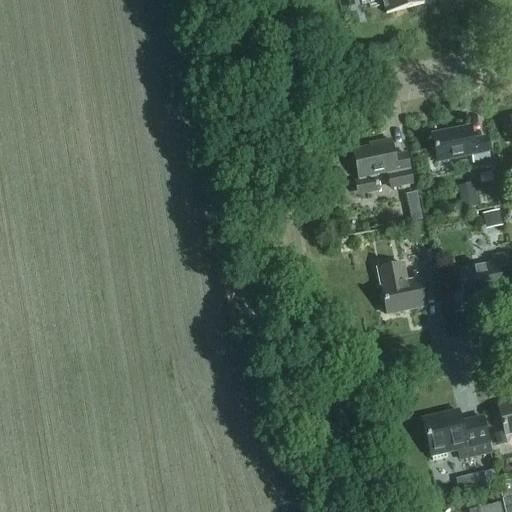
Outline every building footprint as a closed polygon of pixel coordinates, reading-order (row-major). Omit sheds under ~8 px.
[(382,0),(387,15),(423,5),(421,0),(382,0)] [(473,164),(488,161),(484,139),(472,142),(469,129),(431,137),(436,164),(471,157),(473,164)] [(352,154),(357,181),(358,185),(355,191),(360,194),(361,196),(378,193),(375,177),(387,175),(391,190),(412,186),(406,156),(393,158),(390,142),(375,145),(376,149),(352,154)] [(476,203),(462,206),(464,215),(479,212),(476,203)] [(420,209),(410,211),(413,225),(423,223),(420,209)] [(482,214),(485,230),(502,226),(498,211),(482,214)] [(463,301),(464,301),(465,305),(480,302),(479,298),(502,293),(500,281),(511,278),(507,256),(491,260),(493,266),(458,273),(463,301)] [(415,282),(407,284),(403,265),(376,271),(385,317),(424,309),(422,296),(434,294),(430,272),(413,275),(415,282)] [(503,438),(511,435),(511,404),(496,408),(503,438)] [(447,460),(446,455),(457,453),(459,461),(489,454),(481,420),(459,425),(457,414),(422,422),(430,459),(432,459),(433,463),(447,460)] [(504,444),(501,433),(494,435),(497,445),(504,444)] [(483,474),(472,477),(475,489),(486,486),(483,474)] [(511,511),(511,500),(502,503),(503,511),(511,511)]
